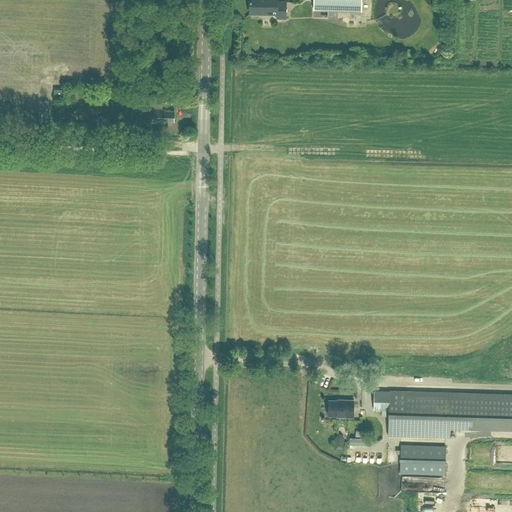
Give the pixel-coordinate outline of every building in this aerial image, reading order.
[(286,18),(286,1),(277,1),(277,0),(249,0),(250,13),(277,14),(277,18),(286,18)] [(361,11),(361,0),(313,0),(314,10),(361,11)] [(141,93),(141,105),(154,105),(154,109),(153,109),(153,122),(165,123),(165,121),(174,121),(174,111),(165,110),(165,109),(162,109),(162,94),(141,93)] [(450,438),(450,427),(511,428),(511,394),(389,391),(375,391),(374,410),(389,410),(388,436),(450,438)] [(329,400),(328,416),(337,416),(337,417),(353,417),(354,400),(338,399),(338,400),(329,400)] [(444,474),(445,446),(401,445),(400,473),(444,474)]
